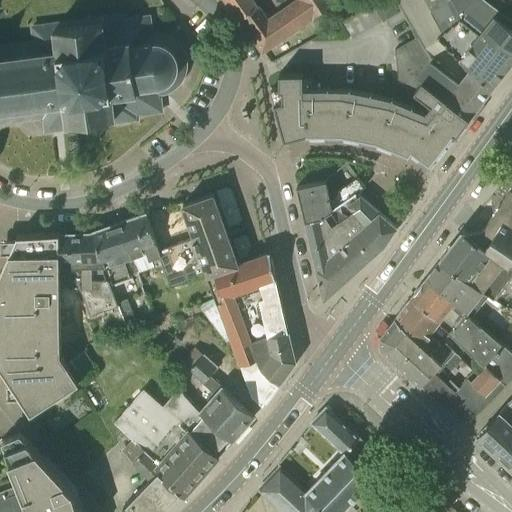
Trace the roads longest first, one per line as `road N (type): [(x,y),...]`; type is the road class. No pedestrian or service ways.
road 1 (secondary): [(334,351),(511,108)]
road 2 (residential): [(334,351),(310,329),(299,304),(269,173),(211,125)]
road 3 (tertiary): [(510,511),(334,351)]
road 4 (residential): [(211,125),(107,193),(49,205),(0,197)]
road 5 (secondary): [(210,504),(334,351)]
road 6 (residential): [(204,0),(227,32),(233,72),(211,125)]
